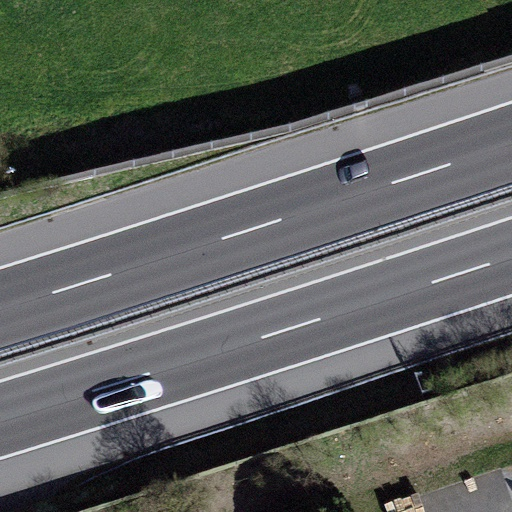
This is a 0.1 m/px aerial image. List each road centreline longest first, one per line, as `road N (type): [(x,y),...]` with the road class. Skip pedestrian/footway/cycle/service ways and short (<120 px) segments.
road 1 (motorway): [(511,142),(0,307)]
road 2 (motorway): [(0,423),(511,260)]
